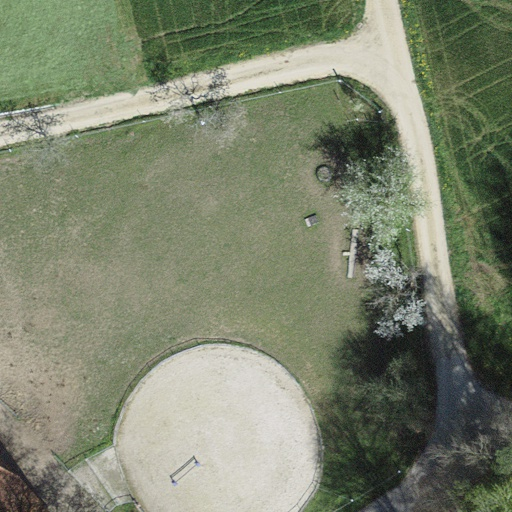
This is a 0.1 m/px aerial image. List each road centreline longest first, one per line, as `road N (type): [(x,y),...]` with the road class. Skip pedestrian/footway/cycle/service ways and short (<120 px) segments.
road 1 (track): [(394,54),(444,318),(455,470)]
road 2 (track): [(0,135),(394,54)]
